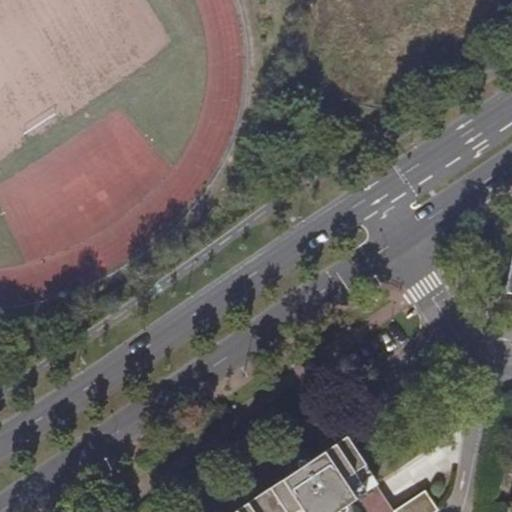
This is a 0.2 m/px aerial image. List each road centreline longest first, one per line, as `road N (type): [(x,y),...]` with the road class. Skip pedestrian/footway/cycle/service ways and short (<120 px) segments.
road 1 (secondary): [(1,511),(403,247)]
road 2 (secondary): [(377,196),(0,439)]
road 3 (residential): [(403,247),(461,340),(484,357),(511,362)]
road 4 (secondary): [(511,107),(377,196)]
road 5 (secondary): [(403,247),(511,174)]
